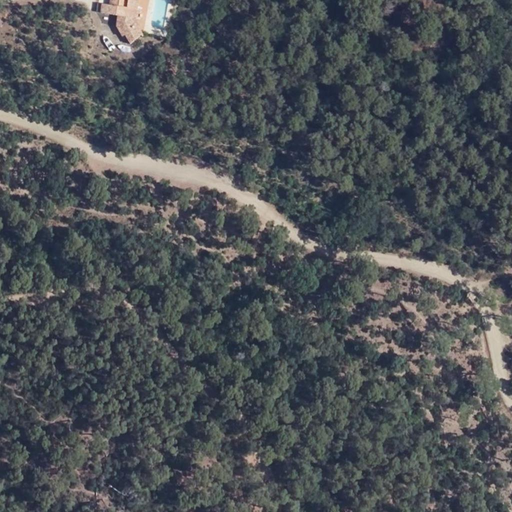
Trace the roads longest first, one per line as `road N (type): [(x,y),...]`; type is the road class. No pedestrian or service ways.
road 1 (track): [(0,117),(232,187),(288,228),(351,256),(452,269),(487,315),(511,401)]
road 2 (track): [(0,296),(128,297),(251,436),(270,511)]
